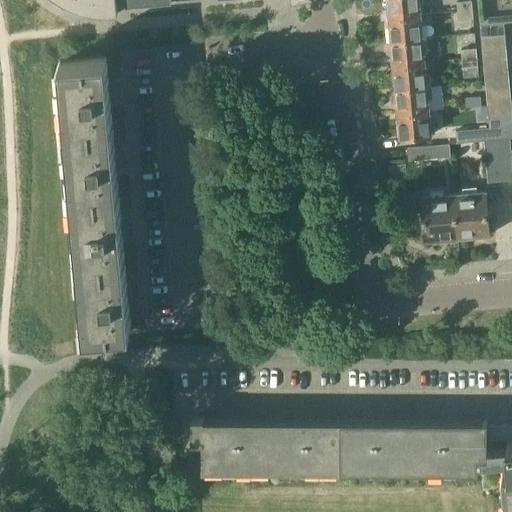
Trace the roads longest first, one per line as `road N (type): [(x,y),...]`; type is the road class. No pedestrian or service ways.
road 1 (residential): [(374,296),(320,0)]
road 2 (residential): [(374,296),(511,291)]
